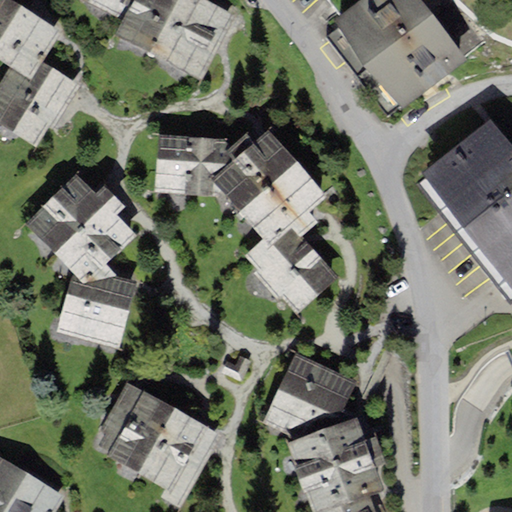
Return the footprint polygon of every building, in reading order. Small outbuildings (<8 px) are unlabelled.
[(91,0),(89,5),(119,19),(109,41),(198,85),(229,20),(187,0),(91,0)] [(449,0),(380,0),(351,23),(416,106),(488,50),(449,0)] [(0,66),(13,73),(0,95),(0,131),(39,154),(77,89),(40,68),(59,35),(0,1),(0,66)] [(511,155),(489,124),(423,171),(511,295),(511,155)] [(199,206),(212,194),(256,242),(233,263),(285,320),(334,275),(294,232),(329,200),(267,132),(229,167),(210,145),(158,140),(153,199),(199,206)] [(81,175),(19,233),(75,292),(61,337),(120,356),(139,293),(117,286),(106,275),(143,240),(81,175)] [(292,438),(276,443),(297,511),(371,511),(365,492),(376,489),(354,419),(328,427),(350,379),(287,352),(252,422),(292,438)] [(214,439),(139,400),(106,463),(159,491),(156,498),(177,509),(214,439)] [(53,511),(61,499),(0,461),(0,511),(53,511)]
